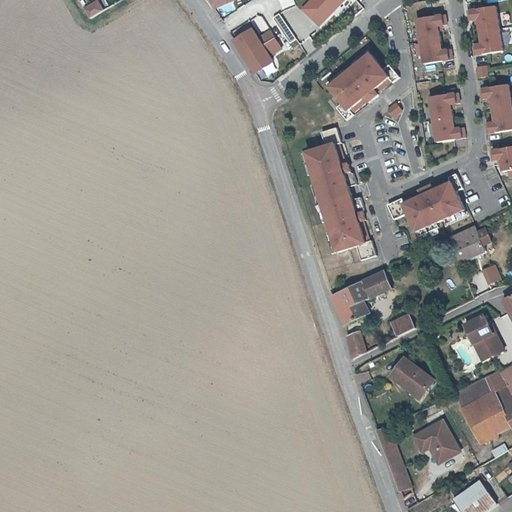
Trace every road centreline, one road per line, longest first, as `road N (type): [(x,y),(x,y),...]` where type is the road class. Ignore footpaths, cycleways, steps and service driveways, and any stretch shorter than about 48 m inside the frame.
road 1 (residential): [(455,0),(477,144),(470,159),(394,192),(383,190),(363,124),(407,83),(390,2)]
road 2 (unclassified): [(342,370),(257,103)]
road 3 (residential): [(342,370),(511,292)]
road 4 (residential): [(257,103),(390,2)]
road 5 (unclassified): [(397,511),(342,370)]
